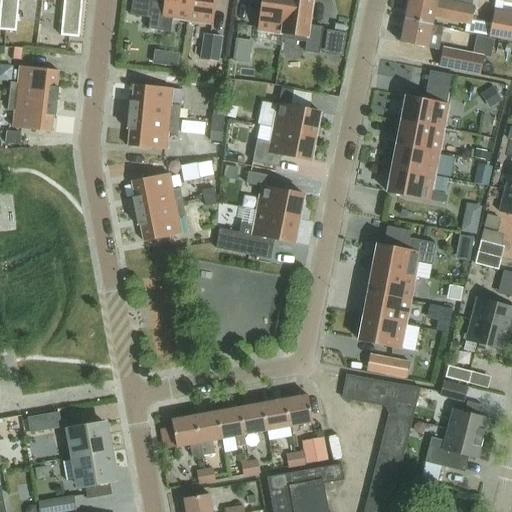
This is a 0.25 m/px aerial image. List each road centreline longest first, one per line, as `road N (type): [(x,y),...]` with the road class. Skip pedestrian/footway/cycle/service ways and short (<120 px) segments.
road 1 (residential): [(131,400),(88,140),(106,0)]
road 2 (residential): [(303,359),(376,0)]
road 3 (unclassified): [(131,400),(283,371),(303,359)]
